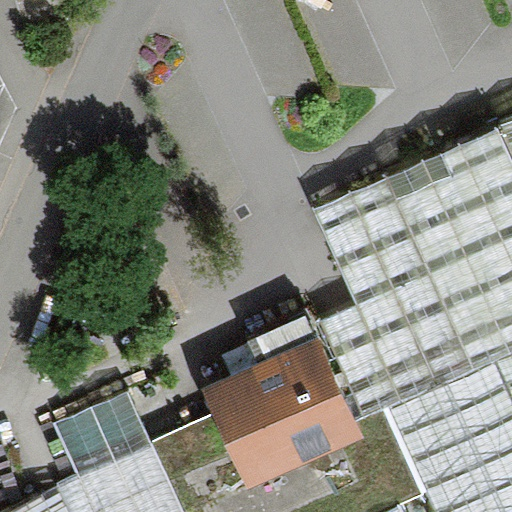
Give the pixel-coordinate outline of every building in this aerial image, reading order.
[(511,127),(496,135),(511,170),(511,127)] [(511,170),(496,135),(312,215),(355,310),(320,326),(359,413),(375,406),(511,344),(511,170)] [(511,511),(511,344),(375,406),(415,495),(422,511),(511,511)] [(314,346),(197,402),(203,416),(240,491),(357,435),(349,418),(314,346)] [(240,491),(203,416),(147,441),(150,446),(180,511),(378,511),(394,505),(415,495),(375,406),(359,413),(349,418),(357,435),(240,491)] [(180,511),(150,446),(6,511),(397,511),(394,505),(378,511),(180,511)]
